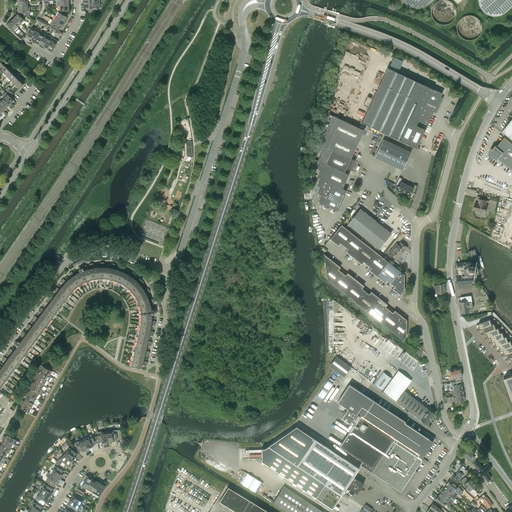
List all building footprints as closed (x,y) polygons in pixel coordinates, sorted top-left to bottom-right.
[(99,0),(88,0),(88,9),(100,9),(99,0)] [(433,11),(433,14),(434,17),(435,20),(438,22),(441,23),(445,23),(448,23),(451,21),(453,18),(454,15),(454,11),(453,8),(451,5),(449,3),(446,2),(442,2),(439,3),(436,5),(434,7),(433,11)] [(56,17),(64,21),(67,17),(59,12),(56,17)] [(14,17),(21,23),(24,20),(18,14),(14,17)] [(459,21),(458,23),(457,24),(457,27),(457,30),(458,33),(460,36),(462,38),(465,40),(468,40),(472,40),(475,39),(477,37),(480,35),(481,32),(482,29),(482,25),(481,22),(479,19),(476,17),(473,16),(470,15),(467,15),(464,16),(461,18),(459,21)] [(11,21),(17,27),(21,23),(14,17),(11,21)] [(56,17),(54,21),(62,25),(64,21),(56,17)] [(62,25),(54,21),(52,19),(49,24),(52,25),(51,25),(59,30),(62,25)] [(17,27),(11,21),(7,24),(13,31),(17,27)] [(27,36),(31,39),(37,29),(33,26),(31,29),(27,36)] [(31,39),(35,41),(41,31),(37,29),(31,39)] [(35,41),(39,44),(45,34),(41,31),(35,41)] [(39,44),(43,46),(49,36),(45,34),(39,44)] [(43,46),(48,49),(54,38),(49,36),(43,46)] [(52,51),(56,43),(58,41),(54,38),(48,49),(52,51)] [(0,69),(3,72),(9,66),(5,62),(0,67),(0,69)] [(7,76),(13,70),(9,66),(3,72),(7,76)] [(361,122),(416,148),(442,93),(387,67),(361,122)] [(11,80),(17,74),(13,70),(7,76),(11,80)] [(15,84),(21,78),(17,74),(11,80),(15,84)] [(21,78),(15,84),(18,88),(25,82),(21,78)] [(3,98),(12,107),(14,106),(12,104),(11,104),(11,103),(14,101),(7,94),(3,98)] [(12,107),(3,98),(0,101),(0,102),(6,108),(9,106),(9,107),(11,109),(12,107)] [(511,111),(511,112),(511,113),(511,119),(502,131),(511,138),(511,111)] [(324,129),(357,144),(364,130),(329,114),(325,121),(326,121),(323,128),(324,129)] [(322,145),(351,158),(357,144),(324,129),(321,136),(323,137),(319,144),(321,145),(322,145)] [(511,143),(505,137),(497,147),(495,145),(492,150),(491,151),(491,152),(490,152),(490,154),(491,154),(491,155),(492,156),(497,160),(498,159),(511,169),(511,143)] [(375,157),(402,170),(411,152),(383,139),(375,157)] [(346,168),(350,170),(355,160),(351,158),(322,145),(321,145),(318,152),(321,153),(318,160),(321,162),(344,172),(346,168)] [(349,174),(344,172),(321,162),(318,169),(321,170),(317,177),(321,179),(342,188),(349,174)] [(403,193),(406,185),(401,182),(402,179),(399,177),(395,184),(398,185),(396,190),(403,193)] [(347,190),(342,188),(321,179),(317,186),(321,187),(318,193),(322,195),(319,202),(337,210),(347,190)] [(406,185),(403,193),(409,196),(411,192),(414,193),(417,186),(414,184),(412,187),(406,185)] [(485,212),(487,206),(485,205),(486,200),(479,199),(478,204),(475,203),(473,210),(480,211),(480,212),(481,213),(482,214),(483,214),(484,213),(485,212)] [(365,238),(378,223),(360,209),(347,224),(365,238)] [(378,223),(365,238),(379,248),(391,233),(378,223)] [(340,243),(344,246),(353,234),(341,225),(330,239),(338,246),(340,243)] [(353,258),(365,243),(353,234),(344,246),(347,249),(345,251),(353,258)] [(474,242),(478,246),(496,264),(498,265),(500,264),(500,262),(499,259),(478,238),(476,237),(474,238),(473,239),(474,242)] [(400,254),(401,254),(407,247),(401,242),(399,245),(397,244),(389,253),(396,259),(400,254)] [(367,265),(377,253),(365,243),(353,258),(361,264),(363,262),(367,265)] [(377,276),(388,262),(377,253),(367,265),(371,268),(369,270),(377,276)] [(324,254),(324,255),(327,280),(332,284),(342,272),(338,269),(340,267),(324,254)] [(391,283),(400,271),(388,262),(377,276),(385,283),(387,280),(391,283)] [(470,262),(466,262),(457,263),(457,267),(458,278),(456,278),(457,284),(472,282),(472,277),(476,277),(476,266),(470,262)] [(404,291),(404,274),(400,271),(391,283),(394,286),(392,289),(400,295),(404,291)] [(82,283),(86,281),(82,272),(77,274),(82,283)] [(342,272),(332,284),(344,294),(355,279),(347,273),(345,275),(342,272)] [(122,283),(126,275),(122,273),(118,281),(122,283)] [(79,285),(82,283),(77,274),(73,277),(79,285)] [(126,275),(122,283),(125,285),(130,278),(126,275)] [(69,280),(75,287),(79,285),(73,277),(69,280)] [(128,288),(135,281),(130,278),(125,285),(128,288)] [(355,279),(344,294),(356,303),(365,291),(362,288),(363,286),(355,279)] [(73,290),(75,287),(69,280),(66,284),(73,290)] [(135,281),(128,288),(131,291),(138,285),(135,281)] [(62,288),(70,293),(73,290),(66,284),(62,288)] [(439,284),(435,285),(436,293),(441,293),(441,296),(445,295),(445,292),(446,292),(445,284),(439,284)] [(134,294),(141,289),(138,285),(131,291),(134,294)] [(67,298),(70,293),(62,288),(59,292),(67,298)] [(141,289),(134,294),(136,298),(144,293),(141,289)] [(462,312),(466,311),(466,312),(481,309),(480,302),(473,303),(471,295),(475,295),(474,289),(472,289),(467,290),(466,289),(462,290),(463,297),(460,297),(462,312)] [(365,291),(356,303),(367,312),(379,298),(371,291),(369,294),(365,291)] [(56,296),(64,302),(67,298),(59,292),(56,296)] [(138,301),(146,297),(144,293),(136,298),(138,301)] [(61,306),(64,302),(56,296),(53,300),(61,306)] [(379,298),(367,312),(379,322),(389,310),(385,307),(387,304),(379,298)] [(50,304),(58,310),(61,306),(53,300),(50,304)] [(55,313),(58,310),(50,304),(48,307),(47,308),(54,314),(55,313)] [(51,318),(54,314),(47,308),(44,312),(51,318)] [(389,310),(379,322),(403,340),(406,336),(406,320),(394,310),(392,313),(389,310)] [(41,316),(48,322),(51,318),(44,312),(41,316)] [(45,326),(48,322),(41,316),(38,321),(45,326)] [(490,319),(478,324),(480,329),(482,328),(492,325),(490,319)] [(35,325),(42,330),(45,326),(38,321),(35,325)] [(492,325),(482,328),(484,333),(486,332),(496,329),(494,324),(492,325)] [(39,334),(42,330),(35,325),(32,329),(39,334)] [(496,329),(486,332),(488,337),(490,337),(500,333),(499,328),(496,329)] [(29,333),(36,339),(39,334),(32,329),(29,333)] [(500,333),(490,337),(492,342),(494,341),(504,337),(503,332),(500,333)] [(33,343),(36,339),(29,333),(26,337),(33,343)] [(22,341),(30,347),(33,343),(26,337),(22,341)] [(504,337),(494,341),(496,346),(498,345),(508,342),(506,337),(504,337)] [(27,351),(30,347),(22,341),(19,345),(27,351)] [(508,342),(498,345),(500,350),(503,349),(511,345),(511,344),(511,341),(508,342)] [(16,349),(24,355),(27,351),(19,345),(16,349)] [(511,345),(503,349),(504,354),(507,353),(511,351),(511,345)] [(21,359),(24,355),(16,349),(13,353),(21,359)] [(10,357),(18,363),(21,359),(13,353),(10,357)] [(329,366),(344,377),(351,367),(336,356),(329,366)] [(15,367),(18,363),(10,357),(7,362),(15,367)] [(4,366),(12,371),(15,367),(7,362),(4,366)] [(42,365),(41,368),(43,369),(42,372),(49,376),(49,375),(52,371),(49,369),(45,367),(42,365)] [(9,375),(12,371),(4,366),(1,370),(9,375)] [(462,376),(460,368),(450,370),(452,378),(455,378),(455,380),(461,379),(461,376),(462,376)] [(0,371),(0,375),(6,380),(9,375),(1,370),(0,371)] [(382,391),(391,378),(383,371),(373,384),(382,391)] [(398,371),(383,391),(396,401),(427,424),(434,414),(404,391),(411,381),(398,371)] [(51,377),(49,375),(49,376),(42,372),(41,374),(38,373),(37,375),(46,380),(48,381),(51,377)] [(511,374),(503,378),(511,401),(511,374)] [(37,381),(44,385),(46,380),(37,375),(35,377),(38,378),(37,381)] [(31,384),(41,389),(44,385),(37,381),(35,383),(33,382),(31,384)] [(454,382),(451,382),(452,391),(454,391),(463,389),(462,384),(461,381),(454,382)] [(32,390),(39,394),(41,389),(31,384),(30,386),(33,387),(32,390)] [(349,384),(337,402),(348,409),(345,413),(342,417),(349,422),(353,425),(339,446),(362,462),(360,465),(394,487),(393,487),(400,492),(409,479),(413,478),(417,472),(414,470),(416,468),(421,460),(433,441),(404,422),(405,421),(349,384)] [(26,393),(36,398),(39,394),(32,390),(30,392),(28,391),(26,393)] [(26,399),(33,403),(36,398),(26,393),(25,395),(28,397),(26,399)] [(464,394),(455,396),(456,401),(458,401),(459,403),(463,402),(463,400),(464,399),(464,394)] [(21,402),(31,407),(33,403),(26,399),(25,402),(22,400),(21,402)] [(30,413),(33,409),(31,407),(21,402),(20,404),(23,406),(21,408),(22,408),(21,409),(26,411),(30,413)] [(262,458),(260,460),(325,504),(335,490),(341,494),(347,486),(357,493),(359,490),(362,489),(361,486),(362,486),(364,483),(354,476),(359,468),(315,439),(296,426),(268,446),(265,448),(261,448),(262,458)] [(107,432),(108,442),(117,441),(117,440),(122,439),(120,429),(115,430),(115,429),(111,430),(111,431),(107,432)] [(99,443),(108,442),(107,432),(102,432),(102,431),(98,432),(98,435),(95,436),(97,443),(99,442),(99,443)] [(3,438),(13,443),(15,439),(13,437),(13,436),(9,434),(9,435),(7,434),(6,436),(5,435),(3,438)] [(88,448),(96,444),(96,443),(97,443),(95,436),(92,437),(91,434),(87,436),(87,437),(83,439),(88,448)] [(2,443),(10,448),(13,443),(3,438),(2,440),(3,441),(2,443)] [(88,448),(83,439),(79,442),(79,441),(78,441),(75,443),(80,453),(88,448)] [(11,449),(10,448),(2,443),(1,446),(0,445),(0,448),(7,452),(9,453),(11,449)] [(461,455),(471,462),(475,457),(472,455),(476,449),(470,444),(461,455)] [(67,452),(64,455),(72,461),(77,455),(69,447),(66,450),(66,451),(67,452)] [(72,461),(64,455),(61,458),(60,458),(57,461),(66,468),(72,461)] [(483,474),(487,480),(491,478),(487,472),(491,468),(488,464),(483,468),(477,461),(474,464),(480,470),(479,471),(482,475),(483,474)] [(51,474),(60,479),(64,471),(55,466),(53,469),(53,470),(54,470),(51,474)] [(453,474),(450,478),(453,481),(455,478),(459,480),(463,474),(466,470),(464,469),(465,469),(465,468),(465,467),(464,467),(464,466),(463,466),(462,466),(461,466),(461,467),(460,467),(458,470),(459,471),(456,476),(455,475),(453,474)] [(60,479),(51,474),(49,478),(48,477),(48,478),(46,481),(55,487),(60,479)] [(86,488),(92,478),(85,475),(80,484),(86,488)] [(467,488),(473,483),(470,479),(468,481),(465,477),(461,480),(467,488)] [(93,492),(98,482),(92,478),(86,488),(93,492)] [(449,481),(446,485),(447,485),(455,491),(454,491),(458,494),(460,495),(463,492),(458,487),(449,481)] [(98,482),(93,492),(99,496),(105,486),(98,482)] [(473,483),(467,488),(469,491),(470,491),(474,497),(477,494),(473,488),(476,486),(473,483)] [(41,492),(49,497),(54,489),(44,484),(42,487),(42,488),(43,488),(41,492)] [(447,485),(444,489),(452,495),(451,495),(455,498),(458,494),(454,491),(455,491),(447,485)] [(286,511),(323,511),(283,486),(273,503),(286,511)] [(219,502),(236,511),(269,511),(228,487),(219,502)] [(444,489),(441,492),(449,498),(449,499),(451,500),(452,501),(453,502),(455,498),(451,495),(452,495),(444,489)] [(49,497),(41,492),(39,496),(38,496),(37,496),(35,499),(45,505),(49,497)] [(441,492),(438,496),(446,502),(446,503),(449,505),(451,504),(449,503),(451,500),(449,499),(449,498),(441,492)] [(71,499),(80,505),(84,498),(75,493),(71,499)] [(438,496),(435,500),(443,506),(445,504),(449,507),(450,505),(449,505),(446,503),(446,502),(438,496)] [(483,501),(482,502),(487,509),(492,505),(486,497),(482,500),(483,501)] [(80,505),(71,499),(67,506),(77,511),(80,505)] [(30,510),(33,511),(40,511),(43,508),(34,502),(32,505),(32,506),(30,510)] [(430,508),(435,511),(441,511),(442,511),(440,510),(441,509),(433,503),(430,508)]
